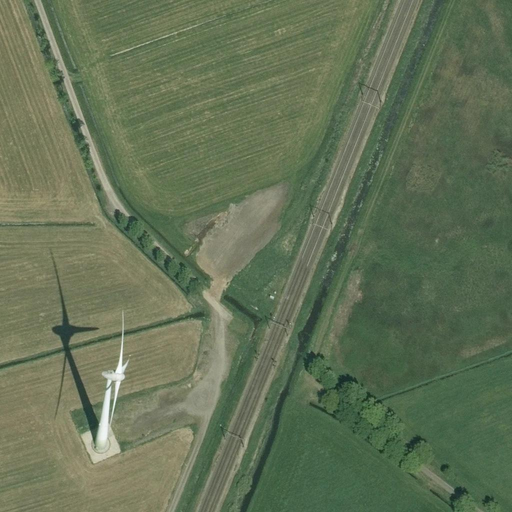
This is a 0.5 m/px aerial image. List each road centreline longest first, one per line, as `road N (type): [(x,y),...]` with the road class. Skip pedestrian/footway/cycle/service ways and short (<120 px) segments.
road 1 (track): [(307,377),(452,0)]
road 2 (unclassified): [(226,313),(116,208),(37,0)]
road 3 (unclassified): [(481,511),(307,377)]
